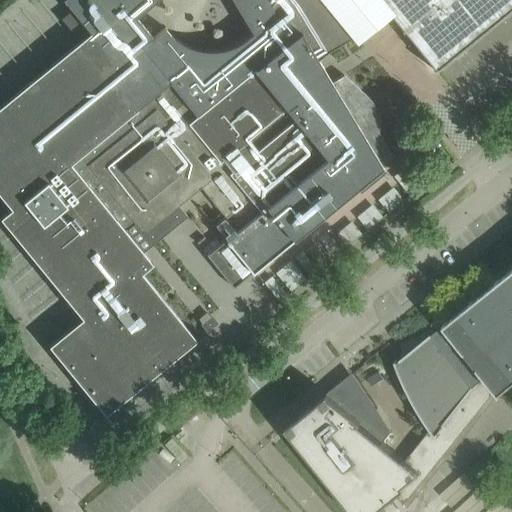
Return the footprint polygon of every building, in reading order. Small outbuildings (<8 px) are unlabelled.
[(156,0),(63,0),(72,10),(61,18),(80,41),(0,106),(0,194),(11,208),(0,217),(82,318),(49,345),(105,414),(196,339),(141,273),(153,263),(123,227),(132,220),(144,234),(203,185),(211,194),(208,196),(236,231),(206,255),(233,288),(356,186),(359,190),(385,169),(384,169),(382,165),(393,156),(378,131),(379,130),(380,124),(379,117),(378,112),(375,106),(372,101),(368,96),(344,75),(332,82),(317,58),(328,50),(355,33),(327,0),(232,0),(252,32),(247,37),(241,42),(234,45),(227,48),(220,50),(212,50),(205,50),(197,49),(190,47),(183,43),(177,40),(171,35),(166,29),(165,28),(153,38),(136,17),(156,0)] [(511,0),(379,0),(402,28),(400,29),(402,31),(403,30),(434,67),(433,68),(434,70),(511,6),(511,0)] [(315,244),(307,251),(314,259),(322,252),(315,244)] [(511,268),(397,361),(396,360),(395,361),(411,396),(431,428),(406,460),(384,442),(392,431),(377,409),(363,419),(328,391),(315,402),(316,402),(286,427),(354,511),(371,511),(383,503),(390,511),(402,511),(407,506),(403,502),(496,389),(499,393),(501,392),(500,391),(511,381),(511,268)] [(180,440),(162,445),(168,468),(186,464),(180,440)] [(511,511),(511,497),(465,466),(450,489),(429,500),(420,511),(511,511)] [(371,511),(390,511),(383,503),(371,511)]
